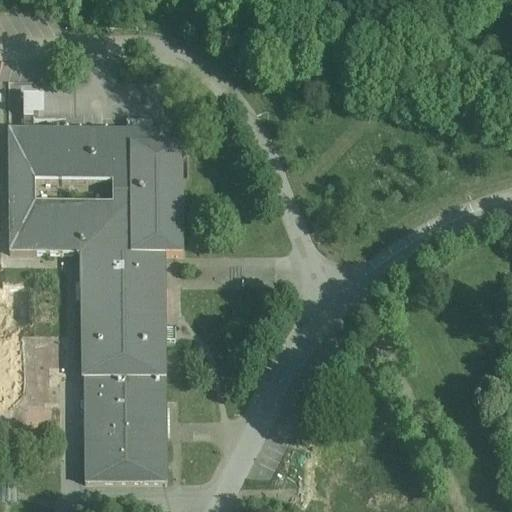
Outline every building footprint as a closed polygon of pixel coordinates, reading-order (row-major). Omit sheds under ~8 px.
[(79,259),(80,384),(83,384),(164,382),(163,258),(129,258),(128,150),(164,150),(163,135),(7,137),(8,260),(79,259)] [(182,258),(181,150),(164,150),(128,150),(129,258),(163,258),(182,258)] [(164,382),(83,384),(84,486),(165,485),(164,382)] [(50,411),(26,409),(24,434),(48,436),(50,411)] [(369,511),(369,467),(318,468),(318,511),(369,511)]
